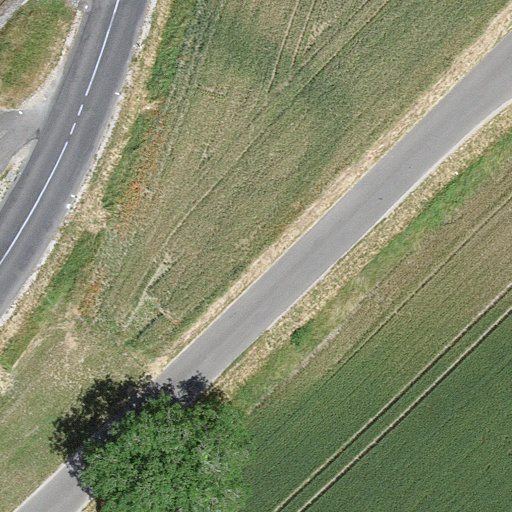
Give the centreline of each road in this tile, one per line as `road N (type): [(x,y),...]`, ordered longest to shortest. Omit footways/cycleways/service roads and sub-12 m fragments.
road 1 (unclassified): [(45,511),(511,67)]
road 2 (tertiary): [(0,261),(65,145),(118,0)]
